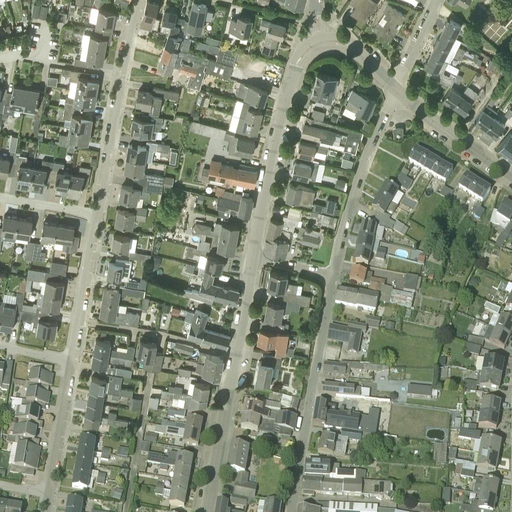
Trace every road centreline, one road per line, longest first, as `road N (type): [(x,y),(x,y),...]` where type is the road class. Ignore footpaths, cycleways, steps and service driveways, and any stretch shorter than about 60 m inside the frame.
road 1 (tertiary): [(207,511),(251,256)]
road 2 (residential): [(291,511),(332,276)]
road 3 (tertiary): [(251,256),(295,67),(320,41)]
road 4 (residential): [(98,214),(140,0)]
road 5 (residential): [(332,276),(354,190),(394,88)]
road 6 (residential): [(71,361),(98,214)]
road 7 (tertiary): [(511,176),(394,88)]
road 8 (residential): [(49,495),(71,361)]
